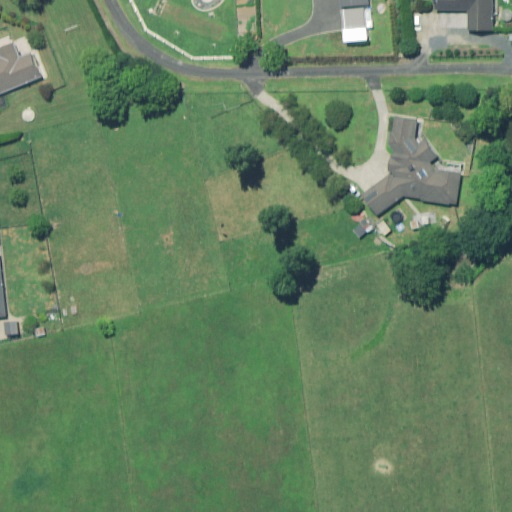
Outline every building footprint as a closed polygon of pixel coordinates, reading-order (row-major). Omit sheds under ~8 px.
[(341,0),(344,32),(372,30),(370,7),(369,0),(341,0)] [(439,0),(439,12),(470,13),(469,32),(493,32),(493,0),(439,0)] [(23,58),(17,43),(0,48),(0,52),(1,56),(0,56),(0,98),(45,82),(35,54),(23,58)] [(439,158),(429,143),(422,147),(417,140),(420,122),(397,118),(395,127),(394,134),(390,133),(388,148),(394,149),(390,178),(365,196),(379,217),(408,199),(459,206),(464,174),(437,170),(439,158)] [(369,223),(355,233),(361,241),(375,230),(369,223)] [(69,292),(57,292),(57,305),(70,305),(69,292)]
